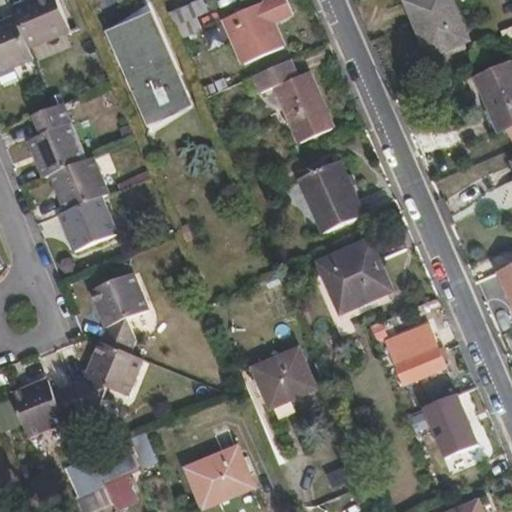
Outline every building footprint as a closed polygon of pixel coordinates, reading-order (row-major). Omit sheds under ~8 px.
[(58,0),(30,0),(13,8),(17,17),(30,49),(72,32),(58,0)] [(199,0),(168,14),(179,40),(203,30),(197,17),(209,12),(203,0),(199,0)] [(453,0),(409,0),(406,1),(431,59),(471,42),(453,0)] [(265,3),(225,20),(245,65),(285,48),(265,3)] [(154,12),(108,33),(149,129),(196,108),(154,12)] [(0,75),(35,60),(30,49),(17,17),(0,23),(0,75)] [(292,60),(254,77),(262,94),(277,88),(301,144),(335,129),(310,73),(300,77),(292,60)] [(501,133),(508,130),(511,128),(511,64),(478,79),(501,133)] [(29,142),(45,180),(52,176),(89,161),(66,105),(55,109),(36,117),(44,136),(29,142)] [(104,198),(111,195),(96,159),(89,161),(52,176),(67,213),(82,207),(104,198)] [(343,161),(299,180),(324,235),(367,216),(362,205),(343,161)] [(82,207),(60,216),(76,253),(119,235),(104,198),(82,207)] [(371,241),(320,263),(343,314),(393,291),(371,241)] [(511,261),(496,268),(511,307),(511,261)] [(107,329),(101,342),(133,355),(139,340),(130,320),(151,311),(136,274),(91,291),(107,329)] [(397,365),(425,354),(415,330),(388,342),(397,365)] [(86,379),(73,385),(86,415),(100,409),(109,389),(130,398),(145,360),(101,342),(86,379)] [(441,348),(425,354),(397,365),(405,385),(448,367),(441,348)] [(301,349),(254,369),(272,410),(318,390),(301,349)] [(68,423),(86,415),(73,385),(55,393),(49,379),(12,395),(31,439),(68,423)] [(101,453),(95,456),(95,457),(100,470),(133,455),(128,441),(101,453)] [(239,448),(188,469),(205,509),(255,487),(239,448)] [(133,455),(100,470),(106,482),(140,468),(133,455)] [(79,499),(107,486),(100,470),(95,457),(66,469),(79,499)] [(503,461),(489,467),(494,479),(508,474),(503,461)] [(182,472),(168,477),(178,502),(191,496),(182,472)] [(484,511),(480,502),(455,511),(484,511)]
